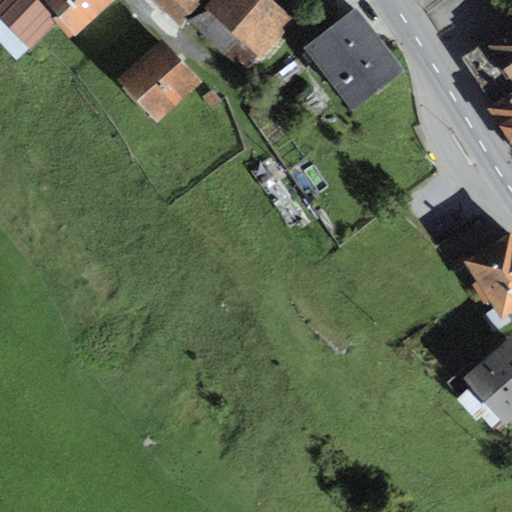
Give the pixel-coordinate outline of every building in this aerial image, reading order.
[(52,19),(57,13),(45,0),(0,0),(0,15),(31,49),(57,24),(52,19)] [(114,0),(45,0),(57,13),(52,19),(57,24),(71,40),(115,0),(114,0)] [(151,0),(181,28),(189,12),(199,0),(151,0)] [(295,20),(272,0),(211,0),(205,8),(239,38),(225,54),(244,71),(257,56),(260,58),(264,53),(269,58),(288,39),(282,34),(295,20)] [(402,69),(355,11),(305,51),(353,109),(402,69)] [(487,41),(461,58),(495,110),(511,98),(511,32),(490,46),(487,41)] [(200,81),(162,41),(119,80),(157,121),(200,81)] [(213,89),(203,97),(212,109),(222,101),(213,89)] [(511,98),(495,110),(491,113),(511,144),(511,98)] [(511,315),(511,231),(465,261),(478,282),(473,285),(485,303),(489,301),(495,309),(483,317),(494,335),(511,323),(511,317),(511,316),(511,315)] [(511,420),(511,337),(465,377),(471,385),(456,399),(475,421),(481,417),(497,434),(511,420)]
